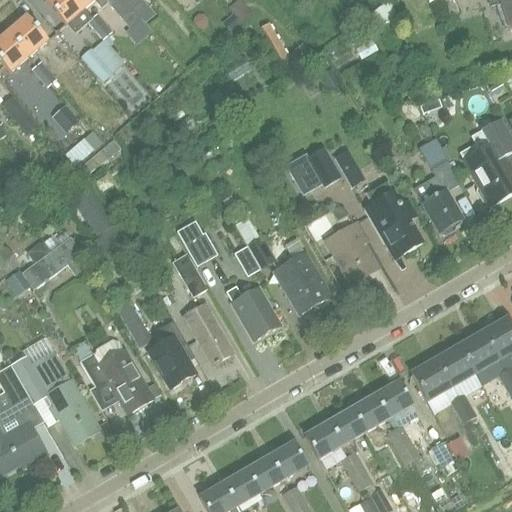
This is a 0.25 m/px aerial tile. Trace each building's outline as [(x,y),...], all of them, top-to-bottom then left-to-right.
[(75,35),(82,29),(88,24),(102,41),(107,37),(92,20),(84,11),(74,0),(47,0),(45,2),(66,27),(67,26),(75,35)] [(74,0),(84,11),(94,2),(102,11),(108,5),(103,0),(74,0)] [(142,21),(141,22),(145,26),(150,22),(156,17),(147,6),(141,0),(127,0),(125,2),(136,16),(137,15),(142,21)] [(427,0),(429,5),(440,2),(446,20),(459,15),(455,4),(454,5),(452,0),(427,0)] [(508,32),(511,30),(511,0),(486,0),(490,10),(500,7),(508,32)] [(125,2),(114,12),(129,30),(130,31),(141,22),(142,21),(137,15),(136,16),(125,2)] [(375,30),(379,28),(384,42),(396,38),(390,24),(399,22),(395,9),(368,19),(375,30)] [(96,16),(92,20),(107,37),(111,34),(96,16)] [(28,59),(47,42),(26,18),(7,34),(28,59)] [(287,74),(312,52),(305,44),(289,59),(289,58),(290,56),(287,51),(285,51),(284,49),(284,47),(282,42),(280,42),(274,33),(276,31),(273,26),(271,26),(262,30),(287,74)] [(28,59),(7,34),(0,40),(0,64),(9,75),(28,59)] [(103,85),(112,77),(91,51),(81,60),(103,85)] [(47,91),(57,83),(41,64),(32,73),(47,91)] [(40,89),(27,99),(47,124),(59,114),(40,89)] [(16,125),(17,124),(27,116),(27,115),(13,99),(2,108),(16,125)] [(237,115),(231,104),(213,116),(220,126),(237,115)] [(27,116),(17,124),(28,137),(37,128),(27,116)] [(477,186),(476,193),(482,204),(489,206),(511,193),(511,172),(504,159),(511,154),(511,143),(499,121),(477,134),(487,151),(465,164),(477,186)] [(107,162),(122,150),(115,141),(100,154),(107,162)] [(425,162),(442,152),(436,142),(419,152),(425,162)] [(339,181),(323,153),(302,166),(300,162),(286,170),(303,198),(322,187),(324,190),(339,181)] [(92,175),(107,162),(100,154),(85,167),(92,175)] [(341,172),(349,167),(342,156),(334,161),(341,172)] [(445,192),(459,185),(446,163),(432,171),(436,178),(424,185),(433,199),(422,206),(439,235),(440,234),(441,236),(443,237),(452,232),(453,229),(452,227),(462,221),(445,192)] [(392,262),(403,256),(422,245),(408,222),(416,218),(407,203),(399,207),(386,185),(366,196),(372,207),(363,212),(392,262)] [(99,236),(114,225),(89,192),(75,202),(99,236)] [(247,281),(261,273),(277,264),(263,240),(261,241),(249,220),(236,228),(247,249),(233,257),(247,281)] [(195,225),(177,236),(197,269),(217,257),(205,236),(202,237),(195,225)] [(115,230),(90,247),(105,269),(118,260),(114,254),(125,246),(115,230)] [(326,243),(336,259),(356,247),(347,230),(326,243)] [(34,293),(83,257),(70,240),(60,247),(54,238),(29,256),(35,265),(21,276),(34,293)] [(193,301),(208,292),(188,256),(184,258),(174,241),(164,246),(175,264),(172,266),(193,301)] [(285,248),(293,261),(273,273),(298,316),(328,299),(304,255),(305,255),(297,241),(285,248)] [(0,254),(0,281),(19,268),(6,250),(0,254)] [(157,284),(168,278),(156,258),(145,264),(157,284)] [(6,282),(18,298),(30,289),(18,273),(6,282)] [(232,307),(232,308),(253,345),(279,329),(258,292),(242,302),(235,290),(226,296),(232,307)] [(117,312),(139,352),(153,344),(130,305),(117,312)] [(211,367),(232,355),(204,306),(183,318),(211,367)] [(496,364),(511,354),(511,335),(505,323),(481,337),(496,364)] [(178,350),(185,346),(173,325),(156,335),(164,347),(148,356),(170,393),(195,378),(188,366),(178,350)] [(458,350),(473,377),(496,364),(481,337),(458,350)] [(96,389),(109,382),(128,416),(154,401),(126,353),(124,354),(119,345),(113,344),(97,353),(96,359),(95,356),(81,364),(96,389)] [(473,377),(458,350),(434,363),(450,390),(473,377)] [(49,410),(53,416),(56,422),(59,420),(74,446),(99,432),(54,353),(31,366),(27,358),(13,366),(35,404),(47,398),(53,408),(49,410)] [(450,390),(434,363),(410,377),(426,405),(450,390)] [(11,368),(10,369),(0,374),(0,388),(12,409),(0,415),(0,477),(29,461),(30,464),(45,455),(32,432),(45,425),(35,408),(34,409),(11,368)] [(503,389),(511,383),(511,371),(511,370),(497,378),(503,389)] [(511,383),(503,389),(510,400),(511,398),(511,383)] [(397,385),(374,399),(387,422),(398,416),(412,441),(426,434),(397,385)] [(457,416),(470,408),(464,397),(450,405),(457,416)] [(374,399),(351,412),(364,435),(387,422),(374,399)] [(463,427),(477,419),(470,408),(457,416),(463,427)] [(341,449),(364,435),(351,412),(328,425),(341,449)] [(318,462),(341,449),(328,425),(304,439),(318,462)] [(402,428),(388,437),(405,467),(420,459),(402,428)] [(282,483),(306,469),(292,446),(269,459),(282,483)] [(341,464),(350,479),(364,471),(355,456),(341,464)] [(269,459),(246,473),(259,496),(282,483),(269,459)] [(373,486),(364,471),(350,479),(359,495),(365,491),(373,486)] [(237,509),(259,496),(246,473),(223,486),(237,509)] [(386,490),(393,486),(389,478),(382,482),(386,490)] [(238,511),(237,509),(223,486),(199,499),(206,511),(238,511)] [(377,495),(373,486),(365,491),(370,498),(372,501),(377,511),(392,511),(381,492),(377,495)] [(282,498),(290,511),(293,511),(305,505),(297,490),(282,498)] [(362,511),(377,511),(372,501),(360,507),(362,511)]
